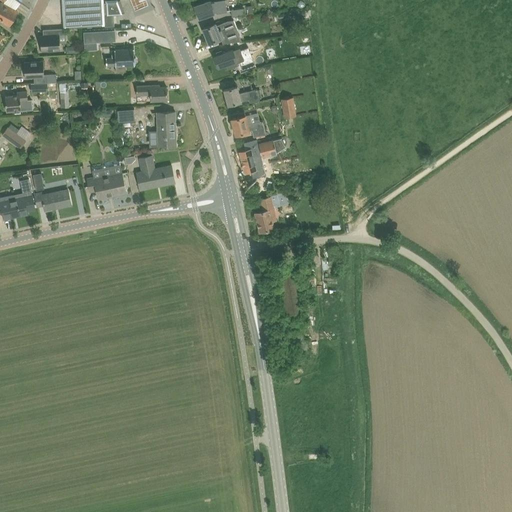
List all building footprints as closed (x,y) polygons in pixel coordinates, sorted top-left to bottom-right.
[(105,15),(113,14),(123,14),(118,0),(106,1),(106,2),(104,2),(103,0),(62,0),(64,27),(100,26),(102,26),(103,26),(105,26),(105,15)] [(145,0),(129,0),(133,10),(147,4),(145,0)] [(195,6),(199,18),(215,13),(214,11),(217,11),(217,12),(227,10),(225,0),(214,0),(215,1),(211,2),(211,1),(195,6)] [(18,11),(2,3),(0,1),(0,19),(10,25),(18,11)] [(244,8),(232,10),(233,16),(245,14),(244,8)] [(216,23),(203,28),(209,43),(221,38),(223,43),(227,42),(242,40),(234,20),(228,20),(217,25),(216,23)] [(41,35),(42,50),(61,50),(60,35),(65,34),(65,28),(44,29),(44,35),(41,35)] [(85,42),(116,40),(115,33),(102,34),(102,31),(85,32),(85,42)] [(228,69),(238,65),(237,63),(244,60),(240,47),(233,50),(233,49),(227,51),(226,48),(216,51),(218,55),(214,56),(218,67),(227,64),(228,69)] [(126,66),(135,65),(135,63),(136,63),(136,57),(135,57),(134,48),(115,49),(115,50),(112,50),(113,58),(106,58),(107,67),(116,66),(116,67),(116,72),(126,71),(126,66)] [(44,61),(24,62),(25,77),(34,77),(35,83),(48,82),(50,82),(57,82),(56,74),(47,75),(47,74),(46,74),(46,76),(44,76),(44,61)] [(48,91),(48,85),(48,82),(35,83),(31,83),(31,92),(48,91)] [(160,87),(160,85),(137,85),(137,94),(150,94),(151,100),(168,100),(167,86),(160,87)] [(237,86),(224,89),(228,105),(249,99),(250,102),(260,99),(257,88),(247,91),(247,90),(239,93),(237,86)] [(7,111),(22,109),(21,101),(28,101),(28,91),(17,92),(17,95),(5,96),(7,111)] [(284,111),(296,109),(294,96),(282,98),(284,111)] [(70,107),(69,98),(61,98),(61,107),(70,107)] [(134,109),(118,110),(119,122),(135,121),(134,109)] [(158,146),(177,145),(176,144),(175,144),(174,124),(176,124),(175,111),(157,112),(158,146)] [(260,121),(248,115),(232,119),(232,121),(231,121),(230,122),(232,126),(233,127),(234,127),(236,134),(250,131),(250,130),(253,130),(254,137),(266,134),(263,120),(260,121)] [(13,143),(19,135),(9,127),(3,135),(13,143)] [(266,174),(256,139),(244,142),(246,150),(240,151),(245,172),(251,171),(253,178),(266,174)] [(137,172),(141,189),(157,186),(156,182),(160,181),(160,184),(175,180),(172,165),(155,168),(153,155),(140,158),(141,165),(147,164),(148,170),(137,172)] [(88,178),(91,191),(97,190),(99,198),(126,192),(122,173),(121,164),(93,170),(94,177),(88,178)] [(41,172),(33,174),(36,190),(44,188),(41,172)] [(4,218),(28,213),(28,210),(35,208),(29,178),(21,180),(24,197),(14,199),(13,194),(0,197),(0,198),(0,199),(0,213),(3,212),(4,218)] [(35,193),(38,206),(44,205),(45,210),(72,204),(69,190),(42,195),(42,192),(35,193)] [(260,232),(275,228),(273,220),(276,219),(271,196),(261,199),(263,210),(255,212),(260,232)] [(280,272),(287,314),(304,311),(296,269),(280,272)]
